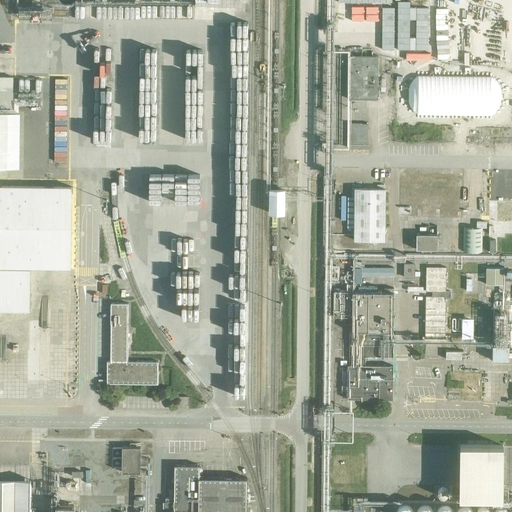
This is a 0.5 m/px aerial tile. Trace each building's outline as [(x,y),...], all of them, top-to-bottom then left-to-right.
[(41,4),(40,0),(24,0),(25,10),(33,10),(33,6),(40,6),(40,12),(46,12),(45,4),(41,4)] [(214,0),(214,8),(225,9),(225,0),(214,0)] [(103,45),(98,45),(98,57),(105,57),(105,69),(117,69),(116,38),(103,38),(103,45)] [(147,50),(144,50),(142,125),(148,125),(147,137),(163,137),(166,39),(148,38),(147,50)] [(190,39),(188,142),(210,143),(211,51),(204,51),(204,39),(190,39)] [(377,57),(349,56),(349,99),(377,100),(377,57)] [(0,167),(7,167),(7,112),(0,112),(0,106),(12,106),(12,77),(0,76),(0,167)] [(114,141),(114,103),(101,103),(101,135),(101,141),(114,141)] [(367,124),(349,124),(348,149),(367,149),(367,124)] [(139,138),(128,137),(127,150),(139,151),(139,138)] [(156,165),(155,200),(205,200),(205,195),(211,195),(211,172),(197,172),(197,175),(183,175),(183,171),(170,171),(170,165),(156,165)] [(0,185),(0,309),(29,310),(30,268),(70,268),(71,187),(0,185)] [(354,240),(384,240),(385,188),(351,188),(351,197),(348,197),(347,228),(354,228),(354,240)] [(486,223),(468,222),(467,250),(485,250),(486,223)] [(421,247),(443,248),(443,228),(422,227),(421,247)] [(450,263),(430,262),(430,287),(447,287),(447,275),(450,275),(450,263)] [(507,262),(490,262),(490,280),(507,280),(507,262)] [(410,282),(410,291),(420,291),(420,298),(426,298),(426,282),(410,282)] [(333,316),(352,317),(351,365),(347,365),(347,399),(392,400),(392,366),(364,365),(364,357),(392,357),(393,292),(333,291),(333,316)] [(449,334),(449,323),(449,291),(429,292),(429,334),(449,334)] [(158,361),(127,361),(128,303),(110,303),(109,361),(106,361),(106,383),(157,384),(158,361)] [(467,338),(491,338),(491,320),(479,320),(479,312),(467,312),(467,338)] [(511,337),(511,314),(504,314),(504,333),(496,333),(496,337),(511,337)] [(456,316),(455,328),(463,329),(464,316),(456,316)] [(21,332),(13,332),(13,344),(21,344),(21,332)] [(511,337),(499,338),(499,358),(511,357),(511,337)] [(466,347),(450,346),(449,357),(465,358),(466,347)] [(190,401),(191,393),(182,392),(182,401),(190,401)] [(145,470),(146,441),(128,440),(127,469),(145,470)] [(459,498),(502,498),(503,445),(459,444),(459,498)] [(383,460),(368,460),(368,479),(383,479),(383,460)] [(199,477),(199,465),(174,465),(173,511),(246,511),(247,478),(199,477)] [(39,470),(0,470),(0,505),(39,506),(39,470)] [(394,486),(370,485),(369,495),(393,496),(394,486)] [(450,494),(445,504),(456,511),(462,501),(450,494)] [(421,510),(421,495),(403,497),(404,511),(421,510)] [(511,511),(511,497),(499,499),(500,511),(511,511)]
